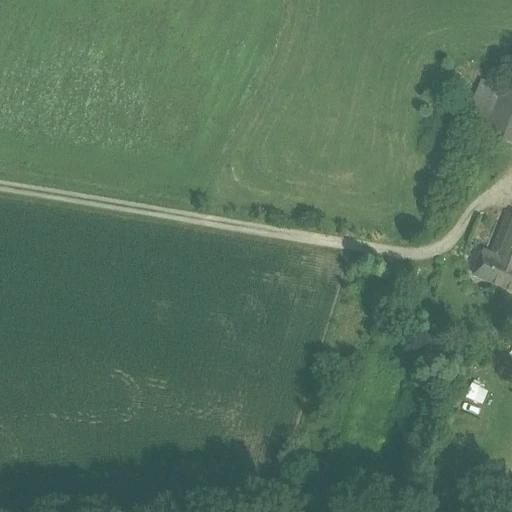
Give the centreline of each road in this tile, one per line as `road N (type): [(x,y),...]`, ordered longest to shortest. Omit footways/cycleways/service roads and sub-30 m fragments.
road 1 (track): [(0,181),(403,254),(441,247),(493,191),(511,185)]
road 2 (track): [(368,456),(0,489)]
